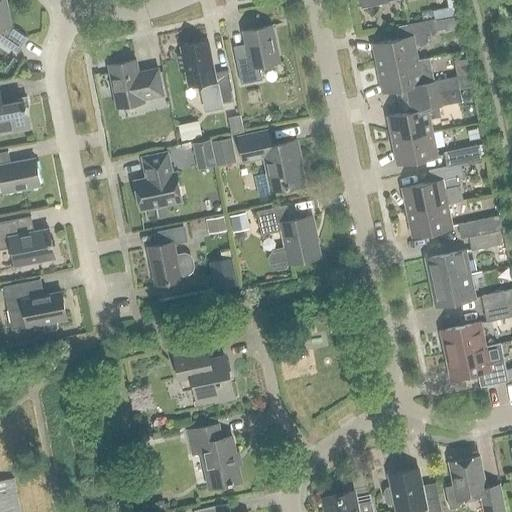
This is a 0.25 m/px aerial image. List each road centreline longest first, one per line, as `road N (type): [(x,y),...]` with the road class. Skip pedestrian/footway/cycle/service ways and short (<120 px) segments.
road 1 (residential): [(392,402),(393,373),(314,0)]
road 2 (residential): [(104,323),(54,64),(74,7)]
road 3 (residential): [(314,462),(279,418),(256,309)]
road 4 (residential): [(392,402),(446,426),(511,422)]
